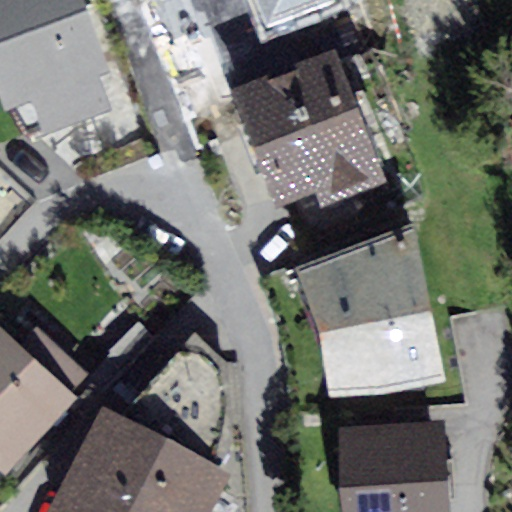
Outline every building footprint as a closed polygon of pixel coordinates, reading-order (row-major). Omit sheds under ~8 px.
[(85,0),(0,0),(0,92),(7,111),(33,101),(45,133),(112,108),(100,76),(112,71),(85,0)] [(335,49),(232,89),(278,207),(317,191),(323,206),(387,182),(335,49)] [(321,332),(332,397),(386,393),(446,381),(416,222),(297,267),(321,332)] [(0,325),(0,470),(4,474),(76,396),(0,325)] [(48,511),(130,511),(168,440),(104,406),(48,511)] [(340,427),(345,511),(450,511),(445,421),(340,427)] [(130,511),(212,511),(232,474),(168,440),(130,511)]
